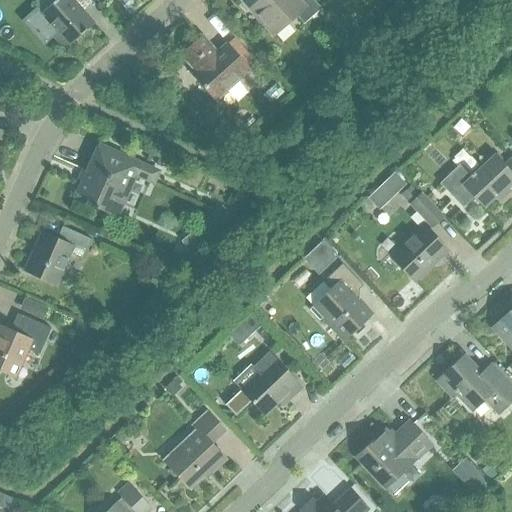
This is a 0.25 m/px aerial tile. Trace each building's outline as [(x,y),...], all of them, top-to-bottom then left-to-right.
[(53,36),(65,50),(94,24),(77,5),(83,0),(55,0),(39,14),(56,33),(53,36)] [(303,24),(321,9),(313,0),(241,0),(273,35),(295,15),(303,24)] [(190,74),(213,100),(248,68),(226,42),(214,53),(199,37),(178,55),(193,72),(190,74)] [(150,182),(156,169),(98,144),(85,172),(82,170),(78,179),(81,181),(76,193),(89,199),(86,204),(110,215),(116,201),(123,205),(130,191),(126,189),(132,175),(150,182)] [(473,198),(484,209),(504,189),(508,194),(511,189),(511,157),(504,165),(494,155),(474,173),(473,172),(470,175),(460,164),(440,184),(462,208),(473,198)] [(401,195),(410,204),(431,228),(443,217),(422,194),(419,196),(410,186),(401,195)] [(390,257),(414,282),(447,250),(424,225),(390,257)] [(188,238),(195,248),(211,237),(203,226),(188,238)] [(83,259),(91,240),(62,227),(57,238),(42,231),(24,271),(55,286),(70,253),(83,259)] [(362,324),(372,316),(352,295),(363,286),(342,264),(326,278),(333,286),(308,309),(319,321),(323,317),(345,341),(354,332),(357,335),(365,327),(362,324)] [(511,310),(493,328),(511,347),(511,310)] [(39,354),(51,329),(23,316),(16,332),(0,324),(0,371),(15,378),(28,349),(39,354)] [(241,391),(226,405),(235,416),(251,401),(264,415),(286,394),(290,398),(302,388),(269,354),(254,368),(258,373),(241,390),(241,391)] [(483,400),(497,415),(511,400),(511,386),(491,364),(481,374),(464,356),(437,381),(452,397),(455,393),(472,411),(483,400)] [(167,464),(190,489),(211,469),(213,471),(226,459),(211,444),(224,431),(206,412),(192,426),(196,430),(180,445),(184,448),(167,464)] [(384,431),(356,457),(385,488),(431,445),(411,424),(394,441),(384,431)] [(479,473),(469,482),(477,490),(487,482),(479,473)] [(147,511),(152,508),(128,483),(117,494),(123,500),(119,505),(116,502),(104,511),(147,511)] [(312,499),(300,510),(301,511),(365,511),(369,510),(349,489),(331,506),(322,496),(315,502),(312,499)]
